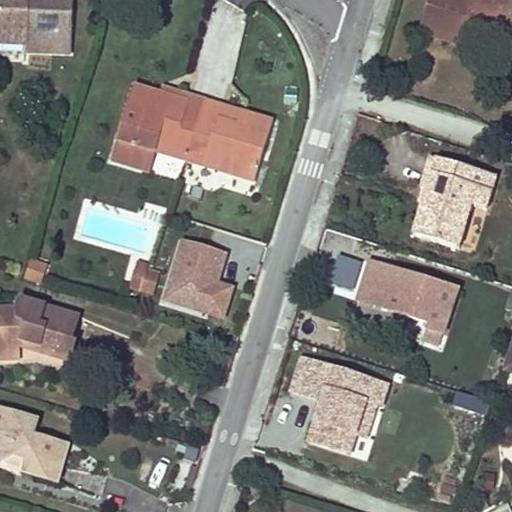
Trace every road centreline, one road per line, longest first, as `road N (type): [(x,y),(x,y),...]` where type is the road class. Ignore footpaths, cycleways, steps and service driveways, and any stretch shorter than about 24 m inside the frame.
road 1 (residential): [(359,0),(207,511)]
road 2 (unknown): [(245,444),(429,511)]
road 3 (unknown): [(511,151),(351,83)]
